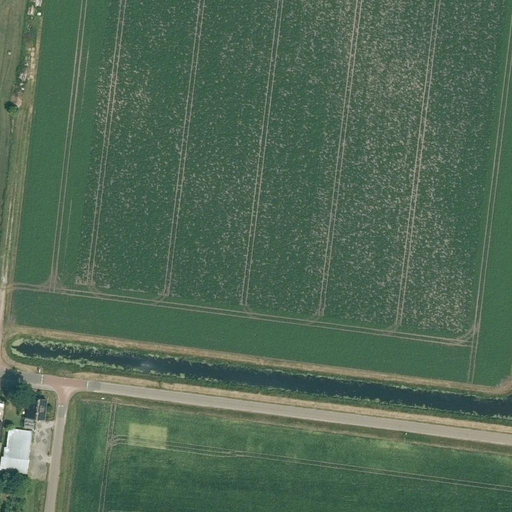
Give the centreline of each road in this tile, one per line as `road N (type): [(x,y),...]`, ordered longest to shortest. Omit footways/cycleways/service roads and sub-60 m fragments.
road 1 (unclassified): [(511,441),(64,383)]
road 2 (unknown): [(0,308),(23,114)]
road 3 (unclassified): [(49,511),(64,383)]
